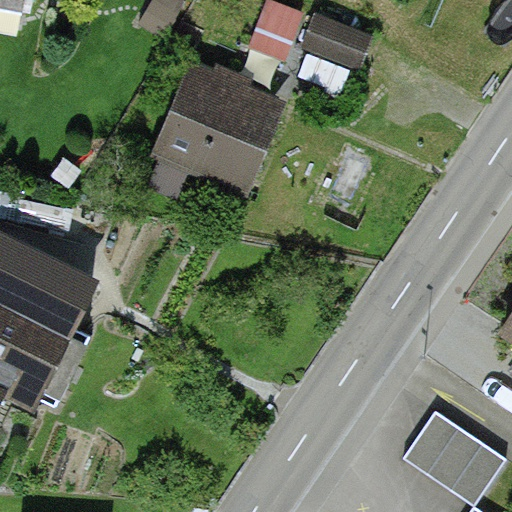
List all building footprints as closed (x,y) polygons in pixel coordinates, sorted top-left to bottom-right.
[(180,15),(156,0),(154,0),(140,23),(165,38),(180,15)] [(302,14),(270,2),(259,30),(292,42),(302,14)] [(362,68),(373,40),(316,18),(306,47),(362,68)] [(195,76),(149,186),(177,198),(192,163),(241,184),(273,108),(243,95),(248,85),(216,72),(211,83),(195,76)] [(95,287),(0,242),(0,413),(6,400),(35,413),(95,287)] [(511,317),(503,331),(511,337),(511,317)] [(506,462),(437,415),(405,461),(437,484),(475,511),(474,508),(506,462)]
